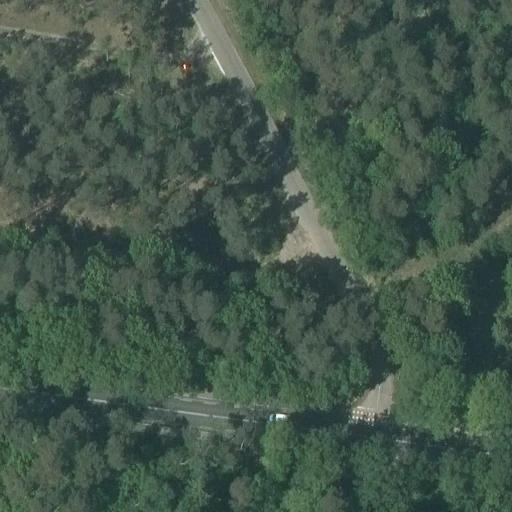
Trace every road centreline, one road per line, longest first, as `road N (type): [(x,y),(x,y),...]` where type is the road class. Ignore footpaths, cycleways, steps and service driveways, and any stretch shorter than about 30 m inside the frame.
road 1 (primary): [(0,387),(382,438)]
road 2 (track): [(0,237),(244,270),(335,273)]
road 3 (track): [(0,29),(226,64)]
road 4 (primary): [(511,455),(382,438)]
